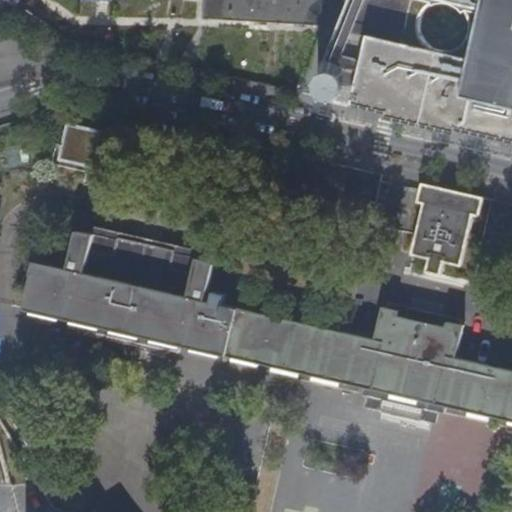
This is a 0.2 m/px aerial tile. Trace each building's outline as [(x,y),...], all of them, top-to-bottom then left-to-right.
[(205,19),(224,20),(324,26),(324,0),(205,0),(205,17),(205,19)] [(511,121),(451,108),(395,95),(393,95),(386,92),(374,82),(373,80),(371,76),(370,74),(369,70),(368,68),(368,65),(368,63),(368,58),(369,56),(369,54),(370,52),(371,50),(372,48),(373,46),(390,0),(356,0),(336,73),(333,73),(332,73),(327,74),(325,75),(323,77),(320,80),(319,84),(319,86),(319,90),(320,92),(322,95),(324,97),(328,99),(337,102),(472,131),(508,139),(511,139),(511,121)] [(368,63),(368,65),(368,68),(369,70),(370,74),(371,76),(373,80),(374,82),(386,92),(393,95),(395,95),(451,108),(511,121),(511,0),(390,0),(373,46),(372,48),(371,50),(370,52),(369,54),(369,56),(368,58),(368,63)] [(309,79),(291,86),(298,106),(316,99),(309,79)] [(99,145),(102,130),(68,122),(60,158),(104,168),(108,149),(99,145)] [(433,258),(432,263),(447,266),(448,261),(466,265),(477,215),(483,216),(487,197),(425,183),(421,202),(427,203),(419,237),(437,241),(433,258)] [(94,225),(93,233),(95,234),(95,235),(119,240),(119,237),(136,240),(135,243),(159,248),(160,245),(176,250),(176,254),(199,259),(199,257),(202,258),(204,250),(94,225)] [(182,344),(226,354),(235,305),(208,299),(216,261),(202,258),(199,257),(199,259),(196,272),(173,267),(176,254),(176,250),(160,245),(159,248),(135,243),(136,240),(119,237),(119,240),(116,254),(92,249),(95,235),(95,234),(93,233),(78,230),(69,268),(35,260),(33,273),(34,274),(26,309),(72,319),(71,327),(81,330),(80,333),(170,353),(171,350),(181,353),(182,344)] [(416,254),(433,258),(437,241),(419,237),(416,254)] [(447,266),(432,263),(430,271),(446,275),(447,266)] [(395,301),(394,307),(406,309),(405,315),(453,326),(454,321),(467,324),(468,319),(395,301)] [(235,305),(226,354),(228,355),(228,356),(229,357),(230,356),(348,383),(349,382),(366,387),(365,394),(374,396),(374,395),(385,397),(385,399),(426,409),(427,407),(437,410),(436,411),(447,413),(449,405),(466,409),(465,410),(511,420),(511,368),(464,357),(471,325),(467,324),(454,321),(453,326),(405,315),(406,309),(394,307),(390,306),(382,339),(235,305)]
